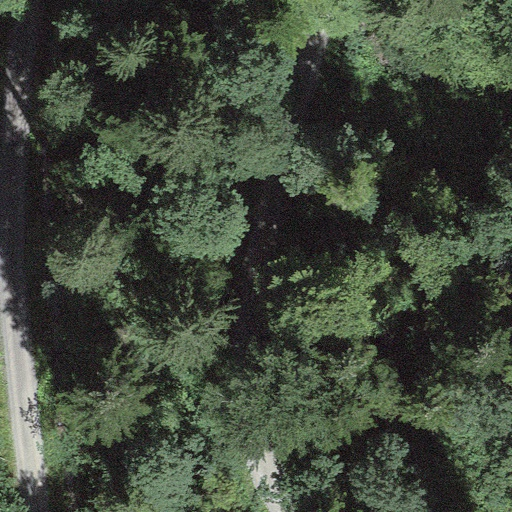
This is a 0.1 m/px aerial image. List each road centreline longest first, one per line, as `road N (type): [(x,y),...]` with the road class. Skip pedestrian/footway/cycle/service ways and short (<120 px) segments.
road 1 (track): [(511,487),(293,460),(229,363),(301,107),(318,0)]
road 2 (track): [(25,0),(13,231),(35,511)]
